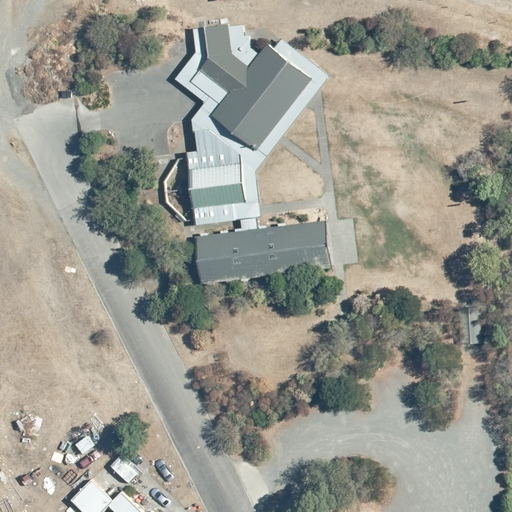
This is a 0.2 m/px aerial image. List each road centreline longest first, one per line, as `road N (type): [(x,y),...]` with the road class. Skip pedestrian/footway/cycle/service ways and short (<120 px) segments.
road 1 (residential): [(230,511),(39,126)]
road 2 (track): [(219,489),(314,447),(363,441),(412,458),(451,511)]
